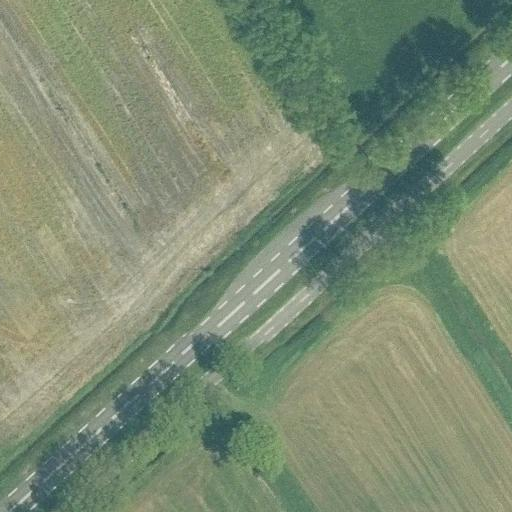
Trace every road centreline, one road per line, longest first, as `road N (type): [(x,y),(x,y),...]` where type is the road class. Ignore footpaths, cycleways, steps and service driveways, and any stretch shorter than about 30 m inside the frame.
road 1 (primary): [(10,511),(511,54)]
road 2 (unclassified): [(66,511),(511,105)]
